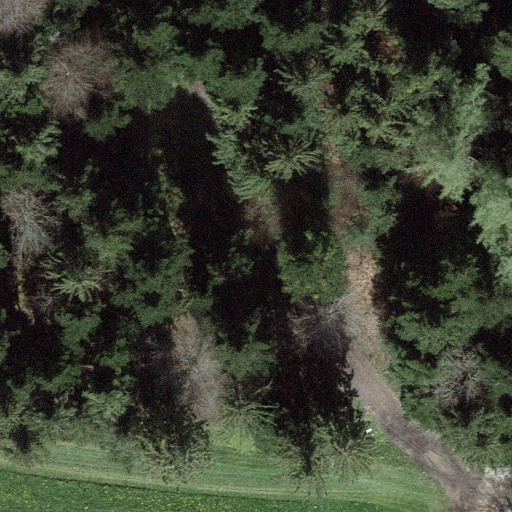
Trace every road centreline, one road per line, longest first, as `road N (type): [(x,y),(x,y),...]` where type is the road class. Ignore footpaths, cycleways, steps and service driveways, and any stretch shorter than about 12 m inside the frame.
road 1 (track): [(0,412),(184,439),(424,445),(511,498)]
road 2 (track): [(424,445),(396,395),(272,264),(237,194),(183,0)]
